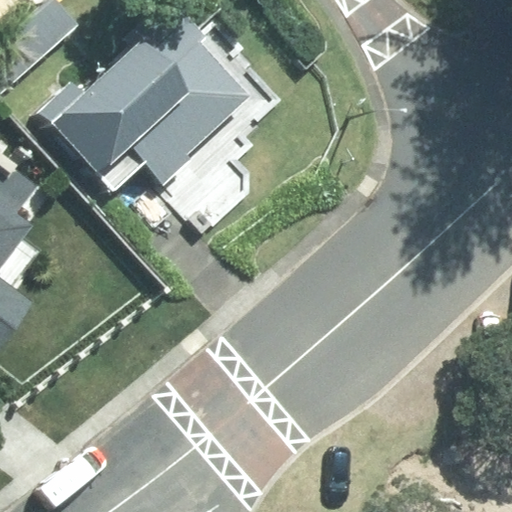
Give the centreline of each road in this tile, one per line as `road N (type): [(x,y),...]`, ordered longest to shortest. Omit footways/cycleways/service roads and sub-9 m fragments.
road 1 (residential): [(77,511),(491,159)]
road 2 (residential): [(491,159),(365,0)]
